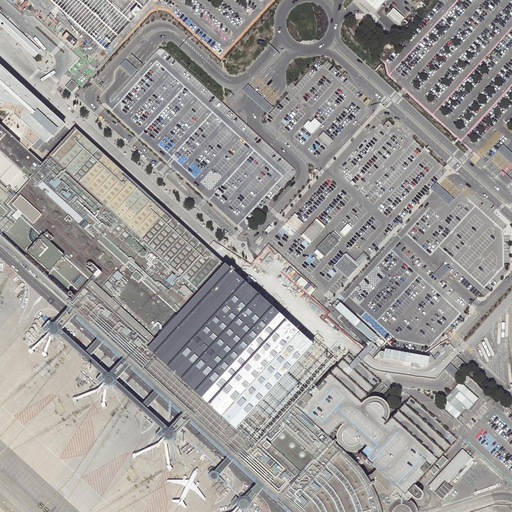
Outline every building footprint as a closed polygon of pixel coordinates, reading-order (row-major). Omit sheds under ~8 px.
[(180,0),(229,47),(271,0),(180,0)] [(386,0),(361,0),(362,0),(376,12),(386,0)] [(398,14),(392,9),(387,15),(393,20),(398,25),(403,19),(398,14)] [(41,52),(0,14),(0,27),(35,59),(41,52)] [(159,49),(157,50),(109,103),(106,106),(112,111),(139,136),(170,164),(209,200),(238,226),(243,231),(246,228),(267,206),(295,176),(296,174),(296,171),(295,169),(234,113),(224,105),(221,102),(164,49),(161,49),(159,49)] [(129,75),(131,77),(137,71),(135,69),(131,66),(127,62),(125,60),(120,67),(122,68),(126,72),(129,75)] [(6,65),(0,71),(0,101),(19,108),(18,111),(29,122),(26,134),(36,143),(43,134),(49,140),(55,134),(56,135),(68,122),(6,65)] [(71,80),(65,87),(70,91),(71,90),(73,91),(78,86),(71,80)] [(248,86),(242,92),(246,96),(250,99),(253,102),(257,106),(264,112),(265,112),(267,114),(272,108),(271,107),(269,105),(266,102),(262,99),(259,96),(255,93),(252,89),(248,86)] [(303,117),(294,108),(290,113),(298,121),(303,117)] [(111,383),(113,384),(114,384),(116,383),(170,432),(169,434),(169,435),(170,437),(171,438),(173,439),(175,439),(176,438),(178,437),(194,418),(205,428),(226,405),(181,364),(203,342),(176,318),(180,313),(226,262),(209,246),(206,244),(199,237),(192,231),(164,206),(137,180),(116,161),(102,149),(80,128),(47,164),(31,149),(23,141),(0,119),(0,239),(1,238),(71,303),(69,303),(74,308),(60,324),(59,324),(57,325),(56,327),(56,328),(56,330),(56,331),(58,332),(59,333),(61,333),(109,377),(109,379),(109,381),(110,382),(111,383)] [(310,123),(308,121),(302,128),(311,135),(320,125),(314,119),(310,123)] [(323,132),(318,138),(328,146),(333,141),(323,132)] [(36,143),(26,134),(23,141),(31,149),(36,143)] [(502,146),(496,152),(500,156),(504,159),(507,162),(511,165),(511,166),(511,154),(509,152),(506,149),(502,146)] [(439,188),(435,184),(430,190),(432,192),(434,194),(437,197),(441,200),(444,203),(448,206),(454,200),(450,197),(447,194),(443,191),(439,188)] [(287,223),(296,231),(304,223),(294,215),(287,223)] [(324,228),(315,220),(303,234),(312,242),(324,228)] [(338,243),(329,235),(316,249),(324,257),(338,243)] [(343,256),(333,267),(340,274),(346,280),(357,268),(343,256)] [(300,330),(226,262),(180,313),(176,318),(203,342),(181,364),(226,405),(267,441),(296,408),(291,404),(306,387),(332,360),(300,330)] [(436,272),(433,276),(439,282),(441,280),(442,278),(446,274),(449,271),(442,265),(440,268),(436,272)] [(331,374),(314,394),(306,387),(291,404),(296,408),(328,436),(341,423),(343,425),(341,427),(339,431),(337,434),(337,439),(338,443),(340,446),(342,448),(345,450),(348,452),(353,452),(357,452),(360,450),(363,448),(365,445),(367,447),(360,454),(374,466),(377,469),(405,494),(410,489),(415,493),(418,496),(420,497),(422,497),(424,497),(425,495),(426,494),(426,492),(426,490),(424,488),(418,483),(438,460),(444,453),(450,446),(457,439),(411,398),(405,405),(399,412),(393,418),(386,426),(385,424),(390,419),(391,417),(392,414),(392,412),(392,410),(392,407),(391,405),(390,403),(387,400),(384,398),(382,397),(379,396),(375,396),(371,397),(368,399),(365,403),(362,401),(367,395),(372,388),(379,381),(349,354),(343,361),(337,367),(331,374)] [(450,363),(445,369),(447,372),(451,375),(454,379),(456,380),(462,374),(460,372),(456,369),(453,366),(450,363)] [(386,511),(380,491),(368,477),(363,470),(354,459),(328,436),(296,408),(267,441),(226,405),(205,428),(233,454),(218,471),(216,471),(214,472),(213,473),(213,475),(213,476),(214,478),(215,479),(217,480),(218,480),(220,479),(221,478),(222,476),(238,458),(263,481),(246,499),(245,500),(244,501),(243,503),(243,504),(244,506),(245,507),(247,508),(249,507),(250,507),(252,506),(252,504),(268,486),(281,497),(296,511),(386,511)] [(427,488),(442,501),(452,489),(449,486),(473,459),(470,457),(464,452),(462,450),(427,488)] [(374,466),(360,454),(358,456),(371,469),(374,466)] [(380,491),(386,511),(418,511),(418,509),(416,506),(415,504),(413,503),(410,501),(407,500),(415,493),(410,489),(405,494),(377,469),(373,475),(368,477),(380,491)]
